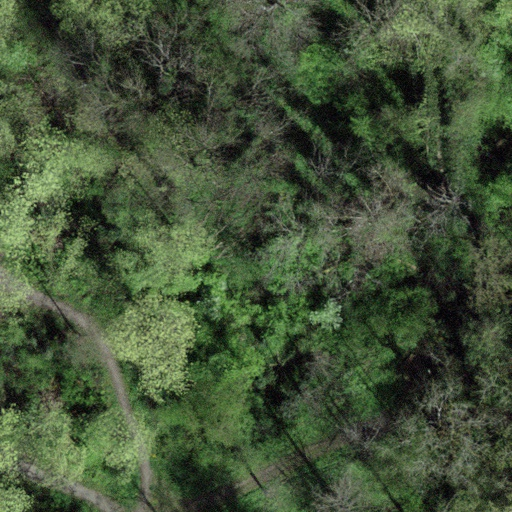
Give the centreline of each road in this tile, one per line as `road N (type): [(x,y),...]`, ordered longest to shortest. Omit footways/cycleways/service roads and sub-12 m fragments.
road 1 (track): [(511,416),(379,421),(182,511)]
road 2 (track): [(138,511),(0,460)]
